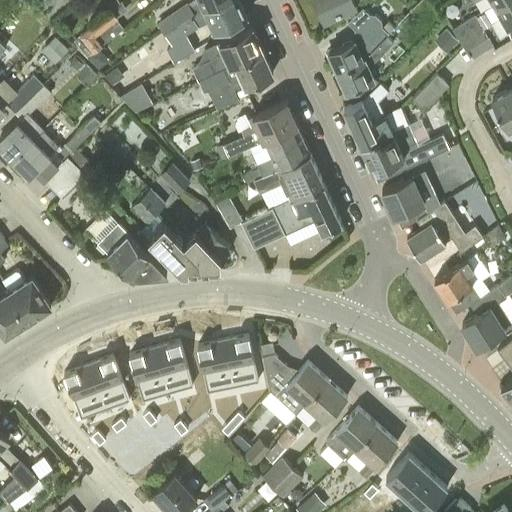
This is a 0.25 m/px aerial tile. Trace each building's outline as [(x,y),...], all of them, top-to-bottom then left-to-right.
[(111,9),(121,1),(119,0),(111,0),(106,4),(111,9)] [(122,0),(121,1),(111,9),(117,16),(129,7),(123,0),(122,0)] [(205,4),(213,0),(189,0),(158,22),(165,32),(173,26),(205,4)] [(216,28),(248,14),(241,0),(213,0),(205,4),(173,26),(165,32),(173,43),(167,48),(174,61),(195,48),(186,31),(206,18),(209,12),(216,28)] [(316,0),(325,17),(355,3),(354,0),(316,0)] [(509,24),(511,22),(511,0),(498,0),(493,3),(500,14),(491,20),(500,35),(511,29),(509,24)] [(365,56),(403,17),(389,31),(382,25),(383,20),(376,13),(371,13),(363,5),(347,21),(352,26),(354,30),(353,38),(329,49),(337,68),(365,56)] [(117,16),(111,9),(81,32),(94,49),(100,45),(124,26),(117,16)] [(477,43),(488,36),(475,14),(464,20),(477,43)] [(371,65),(394,41),(410,24),(403,17),(365,56),(337,68),(352,102),(363,96),(380,79),(379,80),(374,75),(371,65)] [(466,49),(477,43),(464,20),(453,26),(466,49)] [(199,79),(263,48),(252,24),(221,38),(205,47),(198,63),(198,64),(193,66),(199,79)] [(458,39),(447,27),(435,38),(446,50),(458,39)] [(55,34),(42,47),(55,61),(68,48),(55,34)] [(94,49),(87,54),(96,65),(108,55),(100,45),(94,49)] [(246,84),(273,71),(263,48),(199,79),(204,90),(209,87),(218,108),(240,98),(234,87),(245,82),(246,84)] [(69,59),(79,69),(86,62),(77,51),(69,59)] [(76,75),(86,85),(98,75),(88,64),(76,75)] [(125,74),(118,65),(105,73),(111,83),(125,74)] [(425,106),(449,82),(438,71),(413,95),(425,106)] [(13,109),(42,81),(34,73),(18,89),(4,76),(0,80),(0,113),(6,108),(3,105),(6,102),(13,109)] [(398,126),(392,128),(386,114),(374,119),(369,107),(389,89),(380,79),(363,96),(352,102),(345,105),(364,146),(400,131),(398,126)] [(0,143),(13,158),(44,128),(29,112),(51,90),(42,81),(13,109),(21,117),(0,138),(0,143)] [(136,109),(152,101),(141,82),(122,93),(136,109)] [(511,85),(493,96),(510,126),(511,124),(511,85)] [(265,138),(298,123),(287,100),(249,117),(252,124),(242,128),(245,133),(217,145),(223,156),(229,154),(243,148),(265,138)] [(77,145),(81,141),(102,121),(94,113),(74,133),(62,146),(56,151),(64,159),(69,154),(77,145)] [(443,132),(419,143),(409,120),(398,126),(400,131),(364,146),(378,179),(450,146),(443,132)] [(255,178),(311,153),(298,123),(265,138),(273,156),(259,163),(260,166),(243,174),(246,182),(255,178)] [(45,177),(64,159),(56,151),(62,146),(44,128),(13,158),(30,175),(37,168),(45,177)] [(77,145),(69,154),(87,173),(96,164),(77,145)] [(279,203),(324,181),(311,153),(255,178),(260,190),(283,179),(291,196),(279,202),(279,203)] [(64,159),(45,177),(64,196),(87,173),(69,154),(64,159)] [(191,159),(194,168),(203,165),(200,156),(191,159)] [(160,173),(178,191),(190,179),(172,161),(160,173)] [(423,214),(441,203),(431,182),(419,187),(413,174),(382,187),(394,214),(395,213),(403,225),(423,214)] [(254,246),(318,216),(324,228),(342,219),(324,181),(292,197),(279,203),(242,220),(254,246)] [(157,211),(167,202),(151,186),(142,195),(157,211)] [(225,215),(237,208),(229,194),(217,201),(225,215)] [(148,220),(157,211),(142,195),(132,204),(148,220)] [(454,237),(465,230),(454,214),(445,200),(441,203),(423,214),(428,222),(407,235),(421,256),(446,240),(446,238),(452,234),(454,237)] [(478,217),(487,229),(498,221),(489,210),(478,217)] [(133,274),(167,270),(119,220),(99,240),(133,274)] [(201,256),(185,240),(166,220),(149,236),(182,268),(182,270),(201,269),(201,256)] [(221,254),(231,245),(206,220),(200,226),(197,228),(185,240),(201,256),(201,269),(222,268),(221,254)] [(465,230),(454,237),(461,249),(483,234),(475,222),(465,230)] [(504,234),(499,222),(485,232),(489,238),(493,241),(498,241),(502,238),(504,234)] [(0,260),(5,257),(0,248),(7,244),(8,243),(0,230),(0,260)] [(482,280),(481,278),(489,273),(476,252),(435,278),(448,299),(450,298),(458,311),(471,301),(489,289),(482,280)] [(25,278),(19,269),(17,269),(3,278),(10,288),(29,317),(52,302),(33,273),(25,278)] [(511,273),(498,283),(489,289),(471,301),(478,312),(463,322),(477,346),(511,324),(511,321),(499,300),(506,296),(505,294),(511,288),(511,273)] [(29,317),(10,288),(2,293),(0,289),(0,322),(6,332),(29,317)] [(259,379),(249,331),(223,335),(233,384),(259,379)] [(233,384),(223,335),(198,342),(208,389),(233,384)] [(180,336),(155,342),(168,389),(192,383),(180,336)] [(511,337),(498,348),(511,366),(511,375),(501,384),(511,397),(511,337)] [(168,389),(155,342),(130,350),(143,396),(168,389)] [(130,396),(113,349),(88,358),(105,405),(130,396)] [(269,385),(286,365),(287,363),(275,352),(263,355),(269,385)] [(105,405),(88,358),(64,369),(81,414),(105,405)] [(308,359),(296,373),(277,395),(283,400),(296,412),(306,402),(328,377),(308,359)] [(328,377),(306,402),(317,413),(309,423),(317,430),(348,395),(328,377)] [(356,446),(378,422),(359,404),(328,438),(347,456),(356,446)] [(150,407),(143,412),(151,422),(157,417),(150,407)] [(239,410),(230,419),(236,424),(244,415),(239,410)] [(117,429),(127,421),(122,415),(112,422),(117,429)] [(182,432),(188,427),(181,417),(174,422),(182,432)] [(230,419),(222,427),(228,433),(236,424),(230,419)] [(367,474),(398,440),(378,422),(356,446),(370,458),(360,468),(367,474)] [(288,444),(297,433),(288,425),(278,436),(279,437),(271,446),(265,452),(273,459),(287,443),(288,444)] [(16,474),(27,485),(39,477),(8,446),(5,448),(1,444),(9,436),(0,426),(0,457),(6,463),(16,474)] [(92,433),(100,442),(106,437),(98,428),(92,433)] [(271,446),(259,435),(244,452),(256,463),(265,452),(271,446)] [(429,469),(410,451),(386,479),(405,496),(429,469)] [(48,454),(35,463),(43,475),(57,465),(48,454)] [(273,485),(293,464),(282,454),(262,474),(273,485)] [(293,464),(273,485),(284,495),(303,475),(293,464)] [(422,511),(424,511),(449,487),(429,469),(405,496),(422,511)] [(154,490),(173,511),(179,511),(197,496),(174,471),(154,490)] [(16,474),(0,488),(0,490),(8,499),(27,485),(16,474)] [(39,477),(27,485),(8,499),(9,500),(14,506),(14,507),(16,509),(46,486),(39,477)] [(231,493),(238,488),(232,481),(225,486),(231,493)] [(364,490),(370,495),(378,487),(372,481),(364,490)] [(211,508),(217,504),(225,498),(231,493),(225,486),(223,483),(204,498),(211,508)] [(301,511),(316,511),(326,503),(315,490),(296,506),(301,511)] [(444,510),(445,511),(466,511),(471,507),(458,495),(444,510)] [(225,498),(217,504),(222,510),(229,504),(225,498)] [(78,511),(70,502),(56,511),(78,511)]
